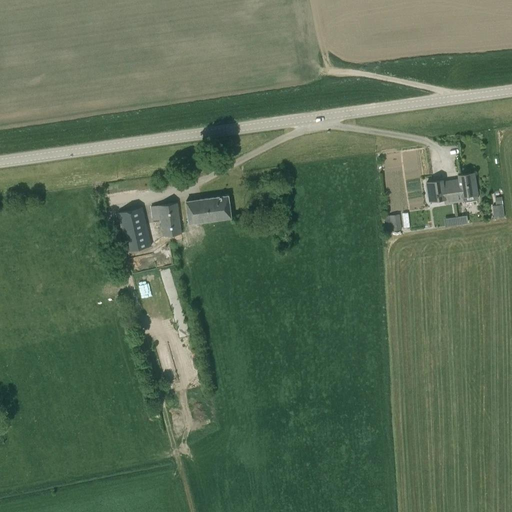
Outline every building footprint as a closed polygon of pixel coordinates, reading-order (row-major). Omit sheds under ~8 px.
[(459,182),(453,183),(455,202),(462,200),(465,202),(476,201),(478,198),(477,194),(474,173),(458,175),(459,179),(459,182)] [(445,203),(455,202),(453,183),(443,184),(443,180),(427,182),(429,200),(444,198),(445,203)] [(185,201),(188,223),(230,218),(227,195),(185,201)] [(178,202),(150,206),(152,220),(160,219),(163,236),(182,233),(178,202)] [(504,217),(503,204),(492,205),(494,218),(504,217)] [(142,206),(117,213),(126,251),(152,246),(142,206)] [(398,214),(389,215),(391,230),(400,229),(398,214)]
